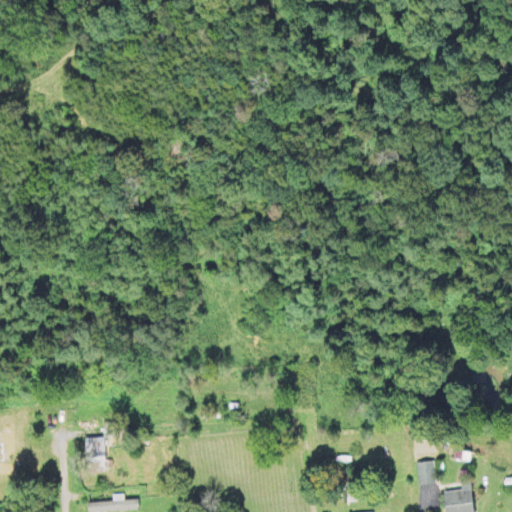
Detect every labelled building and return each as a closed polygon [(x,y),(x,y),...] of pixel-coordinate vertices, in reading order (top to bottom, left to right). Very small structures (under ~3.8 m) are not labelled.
[(240,407),(240,403),(252,403),(252,395),(208,395),(208,407),(240,407)] [(82,439),(82,473),(104,473),(104,439),(82,439)] [(431,484),(431,463),(416,463),(416,484),(431,484)] [(268,493),(285,493),(285,475),(268,475),(268,493)] [(441,492),(443,511),(470,511),(468,481),(458,482),(459,491),(441,492)]
